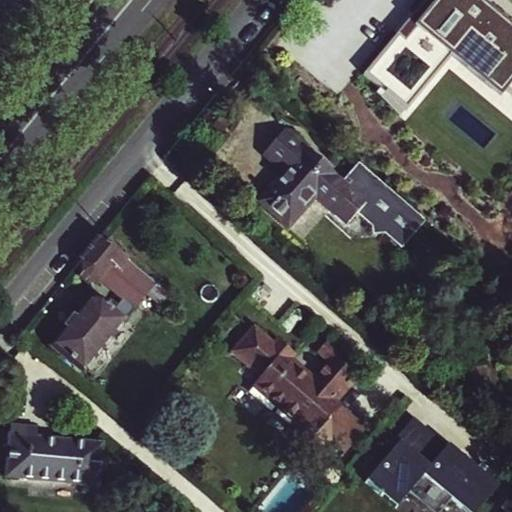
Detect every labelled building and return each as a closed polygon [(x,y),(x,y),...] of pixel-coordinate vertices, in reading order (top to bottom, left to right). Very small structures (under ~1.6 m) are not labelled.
[(511,97),(511,25),(483,0),(433,0),(404,34),(398,29),(362,70),(404,107),(451,54),(498,96),(504,90),(511,97)] [(424,220),(359,163),(342,184),(307,154),(309,152),(286,133),(266,156),(287,173),(263,203),(292,226),(318,195),(349,222),(356,214),(369,224),(370,233),(383,235),(400,249),(424,220)] [(147,292),(155,282),(103,238),(80,266),(81,274),(89,281),(98,282),(101,279),(135,307),(147,292)] [(155,282),(147,292),(162,304),(170,294),(155,282)] [(102,300),(90,301),(54,346),(83,371),(125,319),(102,300)] [(338,362),(342,358),(324,343),(315,353),(327,363),(311,382),(305,377),(304,380),(293,371),(295,369),(287,362),(293,354),(275,339),(271,344),(252,327),(231,353),(260,378),(252,387),(278,410),(280,407),(296,421),(288,431),(296,438),(295,440),(301,444),(302,443),(310,449),(315,443),(324,450),(332,441),(336,436),(327,429),(330,425),(327,422),(340,407),(335,403),(356,378),(338,362)] [(486,366),(473,368),(478,398),(491,397),(486,366)] [(365,428),(340,407),(327,422),(330,425),(327,429),(336,436),(332,441),(345,452),(365,428)] [(432,438),(435,435),(414,417),(396,438),(400,441),(417,456),(432,438)] [(35,427),(5,425),(2,477),(96,483),(98,441),(35,435),(35,427)] [(400,441),(365,480),(395,506),(408,492),(431,511),(438,511),(451,499),(465,511),(475,511),(497,487),(458,453),(454,458),(444,449),(432,438),(417,456),(400,441)] [(449,444),(444,449),(454,458),(458,453),(449,444)]
